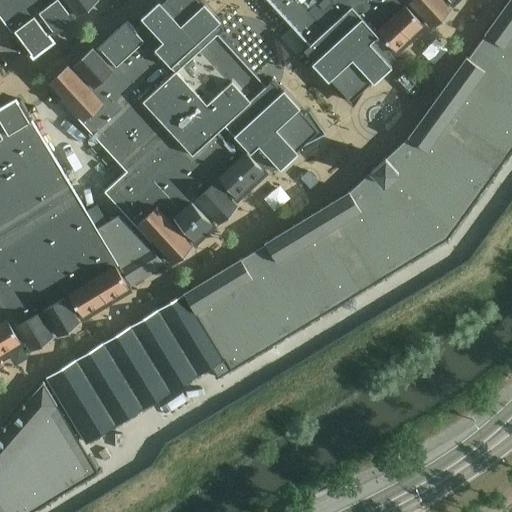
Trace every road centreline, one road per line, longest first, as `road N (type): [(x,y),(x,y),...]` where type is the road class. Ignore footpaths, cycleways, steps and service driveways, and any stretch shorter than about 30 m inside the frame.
road 1 (tertiary): [(511,411),(412,486),(360,511)]
road 2 (tertiary): [(400,511),(511,443)]
